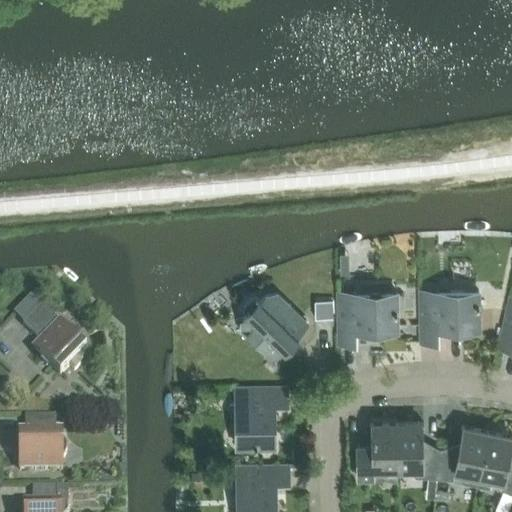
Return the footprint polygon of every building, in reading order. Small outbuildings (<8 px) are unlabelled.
[(347,263),(339,263),(339,274),(348,274),(347,263)] [(477,329),(479,329),(478,290),(420,291),(421,343),(438,343),(437,324),(477,323),(477,329)] [(338,292),(339,344),(356,344),(356,330),(397,330),(396,291),(395,291),(395,297),(355,298),(355,292),(338,292)] [(242,330),(272,359),(286,344),(288,346),(294,340),(292,338),(306,323),(277,294),(265,294),(259,300),(256,297),(251,297),(244,305),(244,309),(247,312),(242,318),(242,330)] [(511,297),(510,297),(498,348),(511,350),(511,297)] [(333,300),(315,300),(315,318),(333,318),(333,300)] [(41,305),(22,325),(41,342),(34,350),(60,375),(70,366),(75,371),(75,370),(78,368),(79,366),(80,364),(81,362),(82,359),(83,356),(84,353),(84,351),(86,349),(84,346),(83,343),(83,340),(81,338),(80,335),(78,331),(76,329),(75,328),(74,327),(69,332),(41,305)] [(287,387),(235,388),(236,405),(241,405),(242,445),(236,445),(236,446),(275,445),(274,404),(287,404),(287,387)] [(56,429),(56,417),(25,417),(25,429),(19,429),(20,470),(62,470),(62,460),(63,459),(64,457),(65,455),(66,454),(66,453),(67,450),(67,449),(66,447),(66,445),(66,444),(65,442),(64,440),(62,438),(62,429),(56,429)] [(421,449),(421,445),(421,424),(423,424),(423,422),(396,423),(397,468),(409,468),(409,471),(415,477),(421,477),(437,478),(440,449),(421,449)] [(357,478),(373,478),(384,478),(397,482),(397,468),(396,423),(369,423),(369,425),(372,425),(372,450),(357,450),(357,478)] [(453,480),(477,485),(487,431),(461,426),(460,427),(463,428),(458,452),(440,449),(437,478),(453,480)] [(511,494),(511,463),(506,462),(511,438),(511,437),(511,435),(487,431),(477,485),(490,488),(491,480),(497,488),(500,489),(511,494)] [(275,511),(275,483),(289,482),(288,465),(236,466),(237,483),(242,483),(242,511),(275,511)] [(68,511),(68,487),(57,488),(57,501),(24,501),(24,511),(68,511)]
